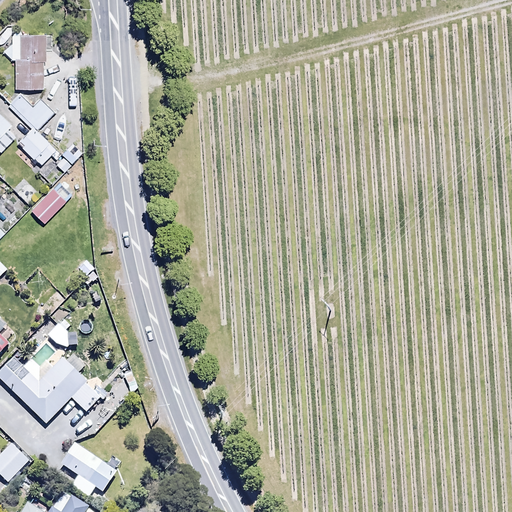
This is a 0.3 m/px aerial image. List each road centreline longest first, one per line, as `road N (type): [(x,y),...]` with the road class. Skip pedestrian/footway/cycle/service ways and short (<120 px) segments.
road 1 (trunk): [(112,0),(120,148),(136,253),(166,364),(234,511)]
road 2 (track): [(116,83),(196,78),(508,0)]
